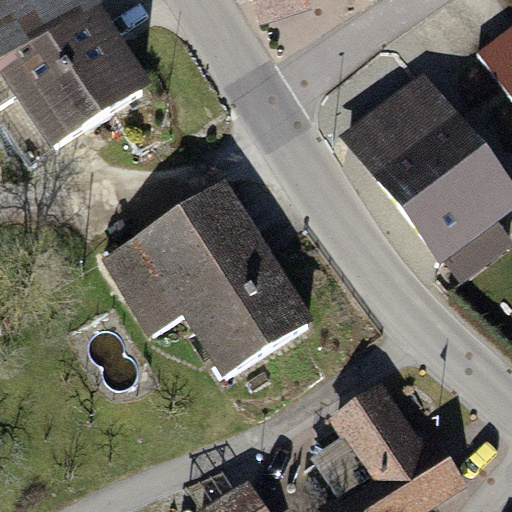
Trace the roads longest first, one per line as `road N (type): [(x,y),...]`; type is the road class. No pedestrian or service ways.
road 1 (residential): [(424,330),(267,437),(94,511)]
road 2 (tertiary): [(424,330),(269,110)]
road 3 (residential): [(424,0),(269,110)]
road 4 (tertiary): [(269,110),(204,0)]
